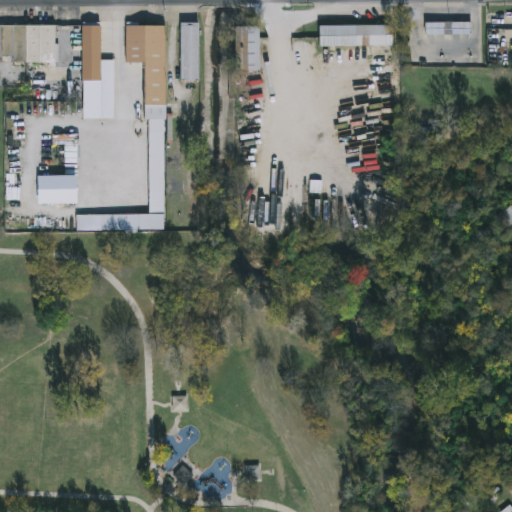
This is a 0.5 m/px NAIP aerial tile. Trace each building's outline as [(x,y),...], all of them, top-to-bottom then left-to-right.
[(198,23),(198,80),(180,80),(180,22),(198,23)] [(472,22),(472,35),(425,35),(425,22),(472,22)] [(82,80),(82,23),(100,23),(100,60),(114,60),(114,118),(83,118),(83,80),(82,80)] [(56,62),(0,61),(0,25),(57,25),(56,62)] [(164,25),(164,192),(164,229),(78,229),(78,213),(149,213),(149,119),(143,119),(143,62),(126,62),(127,25),(164,25)] [(392,25),(392,46),(319,46),(319,25),(392,25)] [(239,68),(238,53),(234,53),(234,27),(257,27),(257,64),(248,64),(248,68),(239,68)] [(188,414),(188,398),(172,398),(172,414),(188,414)]
